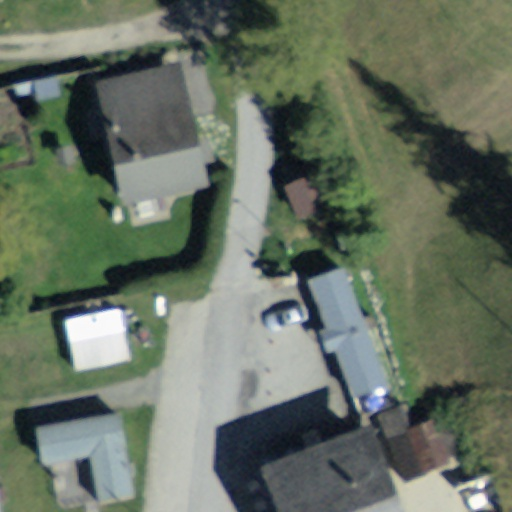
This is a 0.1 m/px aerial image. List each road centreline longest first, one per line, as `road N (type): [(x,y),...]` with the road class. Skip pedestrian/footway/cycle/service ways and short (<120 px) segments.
road 1 (unclassified): [(234,0),(253,83),(254,136),(234,280)]
road 2 (track): [(0,50),(74,45),(235,6)]
